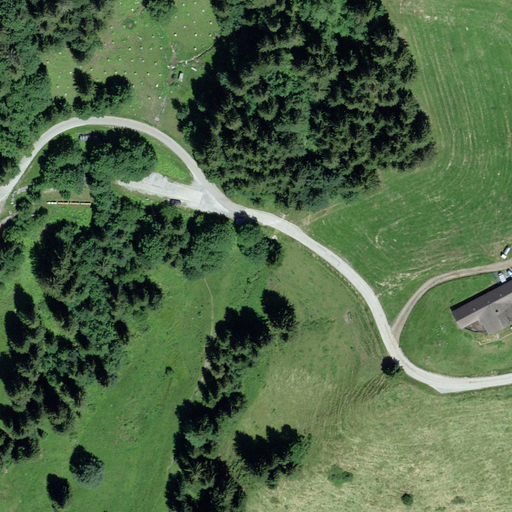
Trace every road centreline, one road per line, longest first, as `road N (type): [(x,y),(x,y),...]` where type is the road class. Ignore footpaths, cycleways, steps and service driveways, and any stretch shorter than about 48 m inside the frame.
road 1 (unclassified): [(511,380),(420,376),(351,274),(290,230),(234,208),(180,151),(138,125),(85,121),(59,128),(0,194)]
road 2 (track): [(390,342),(415,294),(435,279),(511,263)]
